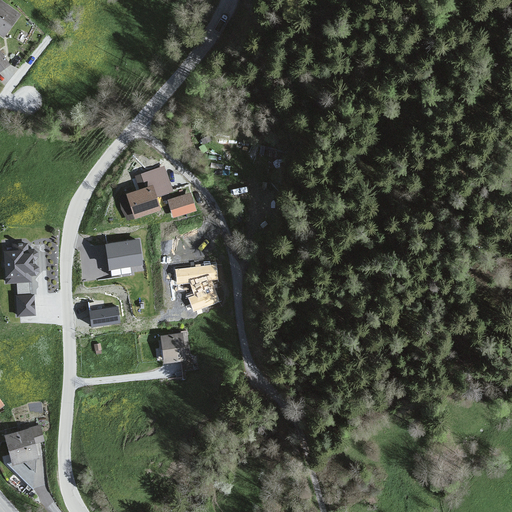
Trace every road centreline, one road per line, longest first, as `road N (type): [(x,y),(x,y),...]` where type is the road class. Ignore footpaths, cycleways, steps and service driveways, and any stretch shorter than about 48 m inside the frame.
road 1 (unclassified): [(137,126),(221,217),(247,362),(294,421),(324,511)]
road 2 (residential): [(78,511),(63,456),(67,253),(88,187),(137,126)]
road 3 (residential): [(137,126),(228,0)]
